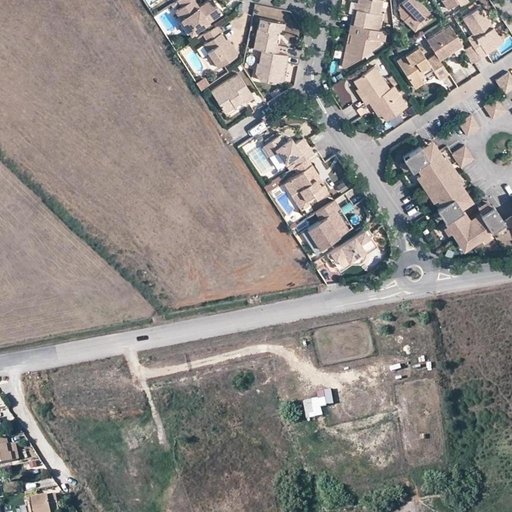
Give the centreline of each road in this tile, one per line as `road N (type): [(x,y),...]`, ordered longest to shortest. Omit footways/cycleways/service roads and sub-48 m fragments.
road 1 (residential): [(398,279),(0,367)]
road 2 (residential): [(511,60),(357,160)]
